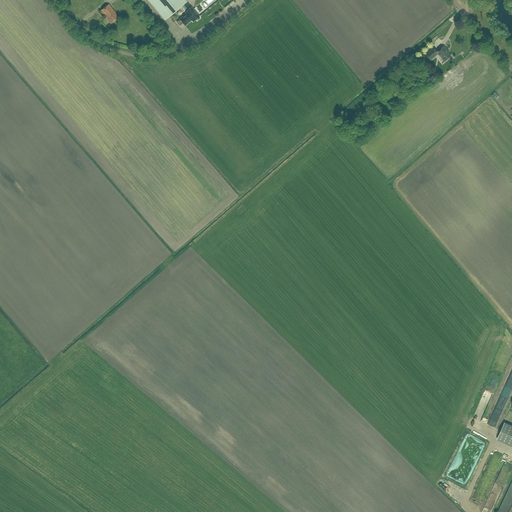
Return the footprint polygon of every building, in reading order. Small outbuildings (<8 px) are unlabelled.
[(186,1),(185,0),(147,0),(164,20),(186,1)] [(118,17),(108,4),(100,10),(110,23),(118,17)] [(184,12),(186,14),(179,19),(185,26),(191,20),(192,22),(195,19),(196,20),(197,20),(199,19),(199,17),(199,16),(191,7),(184,12)] [(444,62),(450,56),(446,51),(446,50),(443,46),(435,53),(431,49),(426,54),(430,60),(437,54),(444,62)] [(482,396),(478,416),(484,418),(489,398),(482,396)] [(511,446),(511,426),(504,422),(498,436),(511,442),(510,445),(511,446)] [(444,490),(449,485),(444,481),(440,486),(444,490)] [(511,511),(511,481),(497,511),(511,511)]
